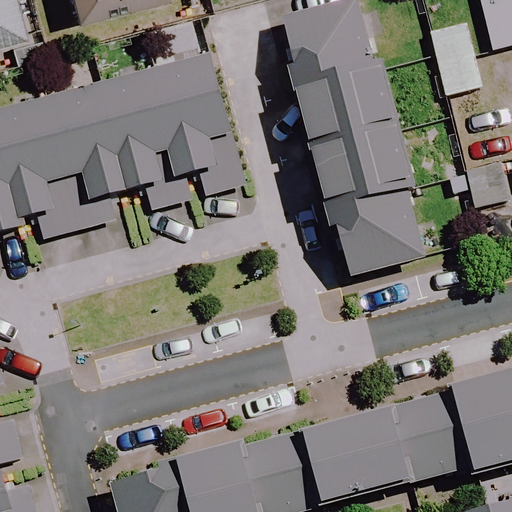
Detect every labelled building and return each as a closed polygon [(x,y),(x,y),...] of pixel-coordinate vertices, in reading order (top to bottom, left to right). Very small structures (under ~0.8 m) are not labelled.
[(0,0),(0,47),(20,43),(8,0),(0,0)] [(61,0),(67,26),(166,4),(164,0),(61,0)] [(511,0),(475,0),(490,58),(511,52),(511,0)] [(368,73),(352,9),(282,27),(347,285),(410,269),(433,263),(384,69),(368,73)] [(472,27),(426,40),(445,107),(490,95),(472,27)] [(91,236),(84,210),(146,193),(154,223),(185,215),(177,185),(220,173),(211,141),(225,137),(208,72),(0,127),(0,244),(26,237),(24,230),(41,226),(47,248),(91,236)] [(502,170),(470,177),(478,214),(510,208),(502,170)] [(511,468),(511,388),(398,419),(243,460),(112,494),(117,511),(347,511),(418,493),(511,468)] [(0,473),(0,511),(21,511),(24,511),(13,470),(0,473)]
